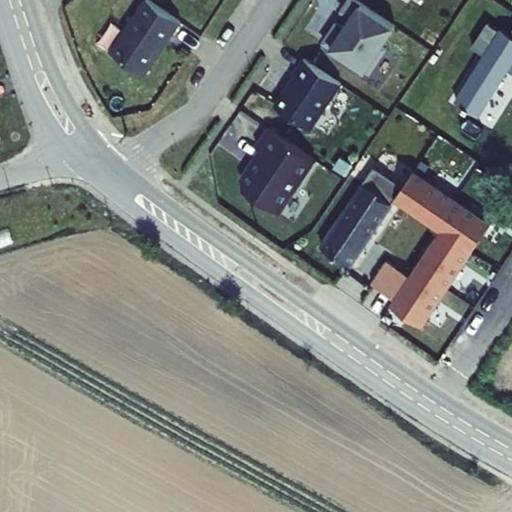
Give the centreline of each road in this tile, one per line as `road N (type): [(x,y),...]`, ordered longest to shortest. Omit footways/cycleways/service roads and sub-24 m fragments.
road 1 (secondary): [(73,151),(147,218),(511,469)]
road 2 (secondary): [(511,441),(162,200),(93,137)]
road 3 (secondary): [(2,0),(33,89),(73,151)]
road 4 (secondary): [(93,137),(62,93),(27,0)]
